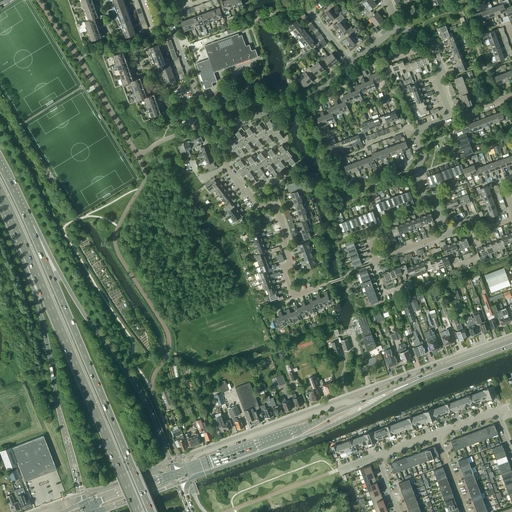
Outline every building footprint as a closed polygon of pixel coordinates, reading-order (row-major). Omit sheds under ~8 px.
[(80,0),(81,1),(82,1),(85,9),(83,9),(84,11),(85,10),(88,18),(87,19),(87,20),(85,21),(88,29),(86,30),(87,31),(88,31),(91,39),(90,39),(90,41),(101,37),(102,38),(105,37),(104,34),(101,35),(99,30),(102,29),(100,25),(97,26),(94,18),(98,16),(99,19),(102,18),(101,14),(98,15),(96,9),(99,8),(97,4),(94,5),(92,0),(80,0)] [(109,0),(110,1),(113,0),(115,6),(112,7),(113,11),(116,10),(118,15),(115,16),(117,20),(120,19),(122,25),(119,26),(120,30),(123,29),(125,34),(122,35),(123,38),(137,33),(135,33),(133,25),(134,25),(133,23),(132,24),(129,16),(130,15),(130,14),(129,14),(126,6),(127,6),(127,4),(125,5),(123,0),(109,0)] [(229,10),(225,0),(222,1),(221,0),(220,0),(220,2),(224,12),(229,10)] [(225,0),(229,10),(233,8),(230,0),(225,0)] [(230,0),(233,8),(238,6),(235,0),(230,0)] [(364,14),(366,17),(371,12),(370,10),(377,4),(373,0),(365,7),(366,7),(364,8),(367,12),(364,14)] [(497,5),(500,13),(502,18),(504,17),(503,12),(506,11),(504,5),(502,0),(500,1),(501,4),(497,5)] [(322,15),(325,19),(333,13),(330,9),(334,5),(332,3),(327,7),(329,10),(322,15)] [(497,14),(500,13),(497,5),(492,7),(495,15),(496,20),(499,19),(497,14)] [(491,16),(495,15),(492,7),(486,10),(487,12),(489,17),(491,22),(493,21),(491,16)] [(215,9),(218,19),(223,17),(220,8),(215,9)] [(215,9),(210,11),(213,21),(214,23),(219,22),(218,19),(215,9)] [(481,12),(483,19),(485,24),(487,23),(486,19),(489,17),(487,12),(486,10),(481,12)] [(210,11),(205,13),(209,22),(213,21),(210,11)] [(373,15),(371,12),(366,17),(368,19),(369,18),(373,22),(381,15),(377,11),(373,15)] [(478,22),(483,19),(481,12),(475,14),(478,22)] [(209,22),(205,13),(200,14),(204,24),(209,22)] [(335,18),(337,20),(343,16),(341,13),(336,17),(333,13),(325,19),(328,23),(335,18)] [(199,26),(204,24),(200,14),(196,16),(199,26)] [(381,15),(373,22),(376,26),(384,19),(381,15)] [(196,16),(191,18),(194,27),(199,26),(196,16)] [(289,27),(297,20),(294,16),(286,22),(289,27)] [(333,27),(337,31),(344,24),(341,20),(344,18),(343,16),(337,20),(339,22),(333,27)] [(191,18),(186,19),(190,29),(194,27),(191,18)] [(190,29),(186,19),(181,21),(185,31),(190,29)] [(289,27),(292,30),(300,24),(297,20),(289,27)] [(303,28),(300,24),(292,30),(295,34),(303,28)] [(345,30),(347,33),(353,28),(351,26),(348,28),(344,24),(337,31),(340,35),(345,30)] [(448,31),(452,29),(451,27),(447,28),(445,25),(436,28),(438,32),(439,31),(440,33),(440,34),(448,31)] [(295,34),(298,38),(306,32),(303,28),(295,34)] [(342,40),(345,44),(353,38),(350,34),(355,31),(353,28),(347,33),(349,35),(342,40)] [(486,33),(488,39),(496,36),(494,30),(486,33)] [(440,33),(438,34),(440,37),(441,37),(442,39),(447,37),(450,36),(448,31),(440,34),(440,33)] [(298,38),(302,42),(309,36),(306,32),(298,38)] [(205,62),(204,60),(196,63),(206,89),(213,86),(212,83),(217,81),(214,72),(251,59),(258,56),(255,49),(251,50),(249,44),(246,46),(242,35),(239,36),(238,33),(204,45),(209,60),(205,62)] [(449,43),(457,40),(455,34),(450,36),(447,37),(448,41),(444,42),(445,45),(449,43)] [(305,46),(313,40),(309,36),(302,42),(305,46)] [(488,39),(490,44),(498,41),(496,36),(488,39)] [(355,43),(357,45),(363,41),(361,39),(356,42),(353,38),(345,44),(349,49),(355,43)] [(305,46),(302,48),(306,53),(310,50),(309,49),(316,44),(313,40),(305,46)] [(451,49),(459,46),(457,40),(449,43),(450,46),(446,48),(447,50),(451,49)] [(490,44),(492,50),(500,47),(498,41),(490,44)] [(153,68),(157,66),(159,65),(166,84),(176,81),(169,62),(165,63),(162,55),(164,54),(163,53),(162,54),(159,45),(160,45),(160,44),(149,47),(148,46),(145,47),(146,50),(149,49),(151,54),(148,55),(150,60),(153,59),(155,64),(152,65),(153,68)] [(453,54),(461,51),(459,46),(451,49),(452,52),(448,54),(449,56),(453,54)] [(492,50),(494,55),(502,53),(500,47),(492,50)] [(161,114),(164,113),(163,110),(160,111),(158,106),(161,105),(160,101),(157,102),(155,97),(158,96),(156,91),(153,92),(154,94),(147,96),(145,90),(147,89),(146,84),(143,85),(141,80),(144,79),(143,75),(140,76),(140,77),(133,80),(131,73),(134,72),(132,68),(129,69),(127,64),(130,63),(129,58),(126,59),(124,54),(127,53),(126,50),(112,55),(114,55),(116,63),(115,63),(116,65),(117,64),(120,72),(119,73),(119,74),(120,74),(123,82),(122,82),(124,87),(126,86),(125,83),(131,81),(134,89),(132,89),(133,91),(134,90),(137,98),(136,99),(137,103),(140,102),(139,99),(145,97),(147,105),(146,106),(147,107),(148,107),(151,115),(149,115),(150,117),(161,113),(161,114)] [(463,57),(461,51),(453,54),(454,58),(450,59),(451,62),(455,60),(463,57)] [(332,53),(328,56),(334,64),(338,61),(332,53)] [(504,58),(502,53),(494,55),(497,61),(504,58)] [(319,58),(323,63),(326,62),(330,67),(334,64),(328,56),(326,54),(322,57),(322,56),(319,58)] [(426,55),(421,57),(424,65),(423,65),(425,70),(428,69),(426,64),(429,63),(426,55)] [(421,57),(415,60),(418,67),(420,72),(422,71),(420,66),(423,65),(424,65),(421,57)] [(453,67),(457,66),(465,63),(463,57),(455,60),(456,63),(452,65),(453,67)] [(314,65),(320,73),(324,69),(321,65),(323,63),(319,58),(317,60),(318,62),(314,65)] [(402,69),(405,68),(404,64),(403,60),(397,62),(400,70),(401,75),(404,74),(402,69)] [(415,69),(418,67),(415,60),(409,62),(412,69),(414,74),(416,73),(415,69)] [(396,71),(400,70),(397,62),(391,64),(394,72),(396,77),(398,76),(396,71)] [(409,71),(412,69),(409,62),(404,64),(405,68),(408,76),(411,75),(409,71)] [(467,68),(465,63),(457,66),(459,71),(467,68)] [(394,72),(391,64),(385,66),(387,69),(384,71),(386,77),(391,75),(391,73),(394,72)] [(316,76),(320,73),(314,65),(310,68),(309,66),(306,68),(311,73),(313,72),(316,76)] [(301,74),(303,76),(309,84),(313,81),(309,75),(311,73),(306,68),(304,70),(305,71),(301,74)] [(371,75),(371,76),(374,84),(382,81),(377,68),(374,69),(376,73),(371,75)] [(503,82),(509,80),(506,72),(500,74),(503,82)] [(497,84),(503,82),(500,74),(494,77),(497,84)] [(305,87),(309,84),(303,76),(299,79),(295,75),(293,77),(299,85),(301,83),(305,87)] [(370,80),(365,82),(368,91),(376,88),(374,84),(371,76),(368,77),(370,80)] [(454,79),(456,84),(464,81),(462,76),(454,79)] [(357,85),(357,86),(360,94),(361,94),(368,91),(365,82),(364,78),(360,79),(362,83),(357,85)] [(466,87),(464,81),(456,84),(458,90),(466,87)] [(410,93),(412,92),(420,89),(419,86),(423,84),(422,82),(411,86),(410,86),(409,84),(407,85),(410,93)] [(362,98),(361,94),(360,94),(357,86),(354,87),(356,90),(351,92),(354,101),(362,98)] [(424,87),(420,89),(412,92),(414,98),(422,95),(422,94),(421,91),(425,90),(424,87)] [(468,93),(466,87),(458,90),(460,93),(455,95),(456,97),(461,96),(460,96),(468,93)] [(343,95),(344,97),(347,104),(354,101),(351,92),(350,88),(347,90),(348,93),(343,95)] [(426,93),(422,94),(422,95),(414,98),(417,103),(424,100),(423,97),(427,95),(426,93)] [(470,98),(468,93),(460,96),(461,96),(463,101),(470,98)] [(342,102),(338,104),(341,113),(349,110),(347,104),(344,97),(341,98),(342,102)] [(473,104),(470,98),(463,101),(464,105),(460,106),(460,108),(473,104)] [(428,99),(424,100),(417,103),(419,109),(426,106),(425,102),(429,101),(428,99)] [(330,107),(330,108),(333,116),(341,113),(338,104),(336,100),(333,101),(335,105),(330,107)] [(430,104),(426,106),(419,109),(417,109),(419,113),(420,112),(421,115),(429,112),(427,108),(431,107),(430,104)] [(329,113),(324,115),(328,124),(335,121),(333,116),(330,108),(327,109),(329,113)] [(493,123),(499,121),(496,113),(494,109),(492,110),(494,114),(491,115),(493,123)] [(320,127),(328,124),(324,115),(323,111),(320,112),(321,116),(316,118),(320,127)] [(395,111),(390,113),(392,121),(398,119),(395,111)] [(488,125),(493,123),(491,115),(490,115),(489,111),(487,112),(488,116),(485,117),(488,125)] [(502,111),(496,113),(499,121),(504,119),(505,121),(509,120),(506,112),(502,113),(502,111)] [(390,113),(384,115),(387,123),(392,121),(390,113)] [(479,120),(482,127),(488,125),(485,117),(483,113),(481,114),(483,118),(479,120)] [(381,125),(387,123),(384,115),(378,117),(381,125)] [(482,127),(479,120),(477,115),(475,116),(477,120),(474,122),(477,129),(477,131),(483,129),(482,127)] [(378,117),(373,120),(376,127),(381,125),(378,117)] [(477,129),(474,122),(472,117),(470,118),(471,122),(468,124),(469,126),(465,128),(467,133),(477,129)] [(267,131),(267,132),(269,134),(277,128),(271,119),(266,123),(270,128),(267,131)] [(373,120),(367,122),(370,129),(376,127),(373,120)] [(364,130),(361,132),(363,137),(366,136),(364,132),(370,129),(367,122),(361,124),(364,130)] [(260,132),(256,134),(257,135),(259,138),(267,132),(267,131),(260,123),(256,126),(260,132)] [(256,135),(252,129),(250,127),(246,130),(250,135),(246,138),(247,139),(249,142),(257,135),(256,134),(256,135)] [(276,135),(280,140),(284,137),(277,128),(269,134),(272,138),(276,135)] [(456,142),(460,141),(468,138),(466,133),(467,133),(465,128),(461,129),(463,134),(458,136),(459,139),(455,140),(456,142)] [(239,139),(236,142),(238,145),(247,139),(246,138),(240,130),(235,134),(239,139)] [(259,138),(262,141),(265,138),(269,144),(274,140),(272,138),(269,134),(267,132),(259,138)] [(360,138),(363,137),(361,132),(358,133),(358,134),(353,137),(356,144),(359,143),(361,147),(363,146),(360,138)] [(209,144),(205,134),(195,138),(197,143),(198,146),(200,145),(201,147),(204,146),(209,144)] [(257,135),(249,142),(251,145),(255,142),(259,147),(263,144),(262,141),(259,138),(257,135)] [(339,151),(344,149),(341,141),(342,141),(340,136),(337,137),(339,142),(336,143),(339,151)] [(403,142),(400,143),(403,151),(408,149),(406,141),(405,141),(404,136),(401,137),(403,142)] [(353,137),(347,139),(350,147),(350,146),(353,145),(355,149),(357,148),(356,144),(353,137)] [(196,146),(197,148),(201,147),(200,145),(198,146),(197,143),(195,138),(189,140),(192,148),(196,146)] [(228,150),(231,153),(235,151),(238,155),(243,152),(241,149),(238,145),(236,142),(233,138),(228,141),(232,147),(228,150)] [(333,153),(339,151),(336,143),(334,138),(332,139),(334,144),(330,145),(333,153)] [(458,147),(462,146),(470,143),(468,138),(460,141),(461,143),(457,145),(458,147)] [(247,139),(238,145),(241,149),(245,146),(249,151),(253,147),(251,145),(249,142),(247,139)] [(347,139),(342,141),(341,141),(344,149),(348,147),(349,151),(352,151),(350,146),(350,147),(347,139)] [(189,140),(183,142),(186,150),(188,155),(190,154),(189,149),(192,148),(189,140)] [(183,151),(186,150),(183,142),(178,144),(182,157),(185,156),(183,151)] [(400,143),(394,145),(397,153),(403,151),(400,143)] [(459,152),(464,151),(463,150),(471,148),(470,143),(462,146),(463,148),(458,150),(459,152)] [(204,146),(201,147),(197,148),(198,151),(202,149),(203,153),(211,150),(209,144),(204,146)] [(281,159),(289,153),(283,144),(278,148),(282,153),(278,156),(279,157),(281,159)] [(394,145),(389,147),(391,155),(397,153),(394,145)] [(383,149),(386,157),(391,155),(389,147),(383,149)] [(269,160),(271,163),(279,157),(278,156),(272,148),(268,151),(272,156),(268,159),(269,160)] [(473,152),(471,148),(463,150),(464,151),(464,153),(460,154),(461,157),(473,152)] [(386,157),(383,149),(377,151),(380,159),(381,159),(382,162),(387,160),(386,157)] [(204,155),(205,158),(213,155),(211,150),(203,153),(198,154),(199,157),(204,155)] [(261,167),(269,160),(268,159),(262,151),(258,155),(262,160),(258,163),(259,164),(261,167)] [(375,161),(380,159),(377,151),(372,154),(372,156),(372,155),(375,161)] [(289,153),(281,159),(284,163),(288,160),(292,165),(296,162),(289,153)] [(215,161),(213,155),(205,158),(200,160),(201,162),(206,161),(207,164),(215,161)] [(251,171),(259,164),(258,163),(252,155),(247,158),(251,164),(248,167),(251,171)] [(355,162),(358,170),(364,167),(361,160),(360,156),(359,155),(357,156),(359,160),(355,162)] [(372,156),(367,158),(370,165),(375,163),(375,161),(372,155),(372,156)] [(509,165),(511,164),(509,156),(503,158),(506,166),(508,170),(510,170),(509,165)] [(281,169),(285,166),(286,165),(284,163),(281,159),(279,157),(271,163),(274,166),(277,163),(281,169)] [(361,160),(364,167),(370,165),(367,158),(361,160)] [(503,167),(506,166),(503,158),(498,160),(501,168),(503,173),(505,172),(503,167)] [(240,174),(248,167),(241,159),(237,162),(241,167),(237,170),(240,174)] [(274,166),(271,163),(269,160),(261,167),(263,170),(267,167),(275,177),(277,175),(274,170),(275,169),(274,166)] [(497,169),(501,168),(498,160),(492,162),(495,170),(497,175),(499,174),(497,169)] [(207,164),(202,165),(203,168),(208,166),(209,170),(217,167),(215,161),(207,164)] [(454,162),(456,166),(459,174),(464,172),(463,169),(461,164),(458,165),(457,161),(454,162)] [(350,164),(353,172),(358,170),(355,162),(350,164)] [(450,163),(451,168),(454,175),(459,174),(456,166),(453,167),(452,162),(450,163)] [(464,172),(465,177),(471,175),(468,167),(466,162),(464,163),(466,168),(463,169),(464,172)] [(492,171),(495,170),(492,162),(486,164),(489,172),(490,172),(491,177),(493,176),(492,171)] [(263,170),(261,167),(259,164),(251,171),(253,174),(257,171),(265,180),(267,178),(263,174),(265,172),(263,170)] [(347,174),(353,172),(350,164),(344,166),(343,164),(341,165),(342,168),(345,167),(347,174)] [(445,165),(446,169),(449,177),(454,175),(451,168),(449,168),(447,164),(445,165)] [(481,166),(484,174),(486,179),(488,178),(486,173),(489,172),(486,164),(481,166)] [(475,169),(475,168),(474,165),(468,167),(471,175),(473,174),(474,176),(477,175),(477,176),(478,176),(477,172),(475,169)] [(440,167),(442,171),(445,179),(449,177),(446,169),(444,170),(442,166),(440,167)] [(481,166),(475,168),(475,169),(477,172),(478,176),(480,181),(482,180),(481,175),(484,174),(481,166)] [(255,176),(253,174),(251,171),(248,167),(240,174),(243,177),(246,174),(254,184),(257,182),(253,177),(255,176)] [(435,169),(437,173),(440,181),(445,179),(442,171),(439,172),(438,168),(435,169)] [(430,170),(432,175),(435,182),(440,181),(437,173),(434,174),(433,170),(430,170)] [(430,184),(435,182),(432,175),(430,176),(428,171),(426,172),(430,184)] [(222,178),(217,181),(215,183),(213,185),(208,189),(209,191),(213,188),(215,190),(222,185),(220,182),(223,180),(222,178)] [(290,191),(293,199),(300,196),(298,190),(301,189),(303,188),(303,186),(300,187),(298,181),(287,185),(289,191),(290,191)] [(225,182),(222,185),(215,190),(219,195),(226,190),(224,187),(227,184),(225,182)] [(480,189),(482,194),(490,191),(488,185),(480,188),(479,186),(476,188),(477,190),(480,189)] [(229,187),(226,190),(219,195),(223,200),(229,195),(227,192),(231,189),(229,187)] [(465,195),(462,196),(465,204),(470,202),(466,189),(463,190),(465,195)] [(410,191),(405,193),(408,200),(410,199),(412,204),(414,203),(410,191)] [(459,206),(465,204),(462,196),(460,191),(458,192),(459,197),(456,198),(459,206)] [(492,197),(490,191),(482,194),(484,200),(492,197)] [(233,192),(229,195),(223,200),(227,204),(233,199),(231,197),(234,194),(233,192)] [(409,205),(408,200),(405,193),(400,194),(403,202),(405,201),(407,205),(409,205)] [(453,208),(459,206),(456,198),(454,193),(452,194),(454,199),(451,200),(450,200),(453,208)] [(400,194),(395,196),(398,204),(400,203),(402,207),(404,206),(403,202),(400,194)] [(451,209),(453,208),(450,200),(451,200),(449,195),(446,196),(448,201),(445,202),(448,211),(452,210),(451,209)] [(293,199),(295,204),(302,201),(300,196),(293,199)] [(395,196),(390,198),(393,206),(396,205),(397,209),(400,208),(398,204),(395,196)] [(484,200),(486,205),(494,202),(492,197),(484,200)] [(390,198),(386,200),(388,208),(389,207),(391,207),(392,211),(395,210),(393,206),(390,198)] [(234,199),(233,199),(227,204),(224,206),(228,211),(234,206),(232,203),(236,201),(234,199)] [(390,212),(389,207),(388,208),(386,200),(381,201),(384,209),(386,208),(388,213),(390,212)] [(295,204),(297,210),(304,207),(307,206),(305,201),(302,201),(295,204)] [(385,213),(384,209),(381,201),(376,203),(379,211),(381,210),(383,214),(385,213)] [(486,205),(488,211),(496,208),(494,202),(486,205)] [(238,203),(234,206),(228,211),(232,216),(238,211),(236,208),(239,205),(238,203)] [(307,213),(304,207),(297,210),(299,215),(307,213)] [(232,216),(230,217),(233,222),(242,216),(240,213),(243,210),(242,208),(238,211),(232,216)] [(498,214),(496,208),(488,211),(490,217),(498,214)] [(299,215),(301,221),(306,219),(309,218),(313,217),(311,211),(307,213),(299,215)] [(373,211),(368,213),(371,220),(373,219),(375,224),(380,222),(378,216),(375,217),(373,211)] [(368,213),(363,214),(366,222),(368,221),(370,225),(372,225),(371,220),(368,213)] [(431,213),(425,215),(428,223),(434,221),(431,213)] [(363,214),(358,216),(361,224),(364,223),(365,227),(368,226),(366,222),(363,214)] [(412,215),(414,220),(414,219),(417,227),(422,225),(419,217),(416,219),(414,214),(412,215)] [(425,215),(419,217),(422,225),(428,223),(425,215)] [(358,216),(353,218),(356,226),(359,225),(360,229),(363,228),(361,224),(358,216)] [(411,229),(417,227),(414,219),(414,220),(410,221),(409,217),(406,217),(408,222),(411,229)] [(298,222),(300,228),(308,225),(311,224),(309,218),(306,219),(301,221),(298,222)] [(353,218),(349,220),(352,228),(352,227),(354,227),(356,231),(358,230),(356,226),(353,218)] [(405,231),(411,229),(408,222),(405,223),(403,219),(401,219),(402,224),(405,231)] [(349,220),(344,222),(347,229),(349,228),(351,233),(353,232),(352,227),(352,228),(349,220)] [(395,222),(397,226),(400,234),(405,231),(402,224),(399,225),(397,221),(395,222)] [(348,233),(347,229),(344,222),(339,223),(342,231),(345,230),(346,234),(348,233)] [(300,228),(302,233),(310,231),(308,225),(300,228)] [(397,226),(391,228),(392,231),(393,234),(394,236),(400,234),(397,226)] [(310,231),(302,233),(304,239),(312,236),(314,235),(312,230),(310,231)] [(253,239),(254,242),(262,240),(262,239),(261,236),(265,235),(264,232),(261,233),(260,231),(247,235),(249,240),(253,239)] [(500,232),(502,239),(504,244),(510,242),(507,234),(503,236),(502,231),(500,232)] [(458,250),(464,248),(461,240),(457,241),(456,237),(453,238),(455,242),(458,250)] [(256,247),(256,248),(264,245),(263,242),(267,240),(266,238),(262,239),(262,240),(254,242),(253,243),(253,247),(256,247)] [(345,243),(347,248),(355,245),(354,242),(358,241),(357,238),(345,243)] [(466,238),(461,240),(464,248),(469,246),(466,238)] [(455,242),(452,243),(450,239),(448,240),(449,244),(452,252),(458,250),(455,242)] [(505,247),(504,244),(502,239),(497,241),(499,249),(501,254),(503,253),(502,248),(505,247)] [(302,252),(311,249),(308,241),(295,245),(297,248),(300,247),(302,252)] [(449,244),(446,245),(444,241),(442,242),(447,254),(452,252),(449,244)] [(496,250),(499,249),(497,241),(491,243),(494,251),(495,256),(498,255),(496,250)] [(359,243),(355,245),(347,248),(349,253),(356,250),(356,249),(356,247),(360,246),(359,243)] [(490,252),(494,251),(491,243),(485,245),(488,253),(490,258),(492,257),(490,252)] [(268,244),(264,245),(256,248),(258,254),(263,252),(266,251),(265,247),(269,246),(268,244)] [(485,254),(488,253),(485,245),(479,248),(484,260),(486,259),(485,254)] [(349,253),(350,257),(358,254),(357,252),(361,250),(361,248),(356,249),(356,250),(349,253)] [(311,249),(302,252),(298,253),(299,256),(303,255),(305,260),(314,256),(311,249)] [(255,255),(257,260),(265,257),(263,252),(258,254),(255,255)] [(350,257),(352,262),(360,259),(359,257),(363,255),(362,253),(358,254),(350,257)] [(257,260),(259,266),(267,263),(266,260),(271,258),(270,256),(265,257),(257,260)] [(305,260),(301,261),(302,264),(306,263),(308,268),(317,264),(314,256),(305,260)] [(447,256),(442,258),(445,266),(444,266),(445,268),(448,266),(448,265),(450,264),(447,256)] [(364,257),(360,259),(352,262),(354,267),(362,264),(361,261),(365,260),(364,257)] [(442,258),(436,261),(439,268),(444,266),(445,266),(442,258)] [(429,260),(424,262),(427,270),(432,268),(430,263),(431,263),(429,260)] [(436,261),(431,263),(430,263),(432,268),(433,271),(439,268),(436,261)] [(424,262),(418,264),(421,272),(422,274),(428,272),(427,270),(424,262)] [(269,269),(267,263),(259,266),(261,271),(262,272),(269,269)] [(406,264),(400,266),(403,274),(404,279),(407,278),(405,273),(408,272),(407,268),(406,264)] [(418,264),(412,266),(415,274),(416,274),(417,276),(422,274),(421,272),(418,264)] [(359,272),(361,277),(368,274),(368,272),(372,270),(370,265),(358,269),(359,272)] [(400,266),(394,269),(397,276),(399,281),(401,280),(399,276),(403,274),(400,266)] [(412,266),(407,268),(408,272),(410,276),(415,274),(412,266)] [(510,285),(503,267),(484,275),(491,292),(510,285)] [(270,268),(269,269),(262,272),(261,271),(258,273),(255,274),(257,279),(260,278),(268,276),(268,275),(267,272),(271,271),(270,268)] [(394,269),(389,271),(391,278),(391,279),(393,283),(395,282),(394,278),(397,276),(394,269)] [(386,281),(391,279),(391,278),(389,271),(383,273),(384,276),(381,277),(384,285),(387,283),(386,281)] [(370,279),(369,276),(373,275),(373,272),(368,274),(361,277),(359,278),(360,283),(370,279)] [(260,278),(262,284),(270,281),(269,278),(273,276),(272,274),(268,275),(268,276),(260,278)] [(362,287),(364,287),(372,284),(371,281),(375,280),(374,277),(370,279),(360,283),(362,287)] [(274,280),(270,281),(262,284),(264,290),(267,289),(272,287),(271,283),(275,282),(274,280)] [(376,282),(372,284),(364,287),(366,291),(374,288),(373,286),(377,284),(376,282)] [(267,289),(269,295),(277,292),(275,288),(279,287),(279,284),(272,287),(267,289)] [(366,291),(368,296),(376,293),(375,293),(375,291),(379,289),(378,287),(374,288),(366,291)] [(281,290),(277,292),(269,295),(267,296),(269,301),(277,298),(278,301),(284,299),(283,296),(279,297),(277,294),(281,292),(281,290)] [(325,296),(320,298),(323,307),(331,304),(331,305),(335,303),(331,293),(328,294),(327,291),(324,292),(325,296)] [(505,299),(511,296),(509,291),(503,293),(505,299)] [(379,302),(377,298),(376,296),(381,294),(380,292),(375,293),(376,293),(368,296),(371,305),(379,302)] [(497,326),(493,315),(494,315),(490,305),(491,305),(486,293),(482,294),(489,313),(487,314),(487,317),(491,328),(497,326)] [(320,298),(319,294),(316,295),(317,299),(312,300),(316,310),(316,311),(321,310),(320,308),(323,307),(320,298)] [(310,303),(305,305),(308,314),(316,311),(316,310),(312,300),(312,299),(309,300),(310,303)] [(305,305),(304,301),(301,302),(302,306),(298,308),(297,308),(301,317),(308,314),(305,305)] [(411,303),(414,312),(420,309),(417,301),(411,303)] [(414,314),(410,303),(404,305),(410,322),(414,320),(412,315),(414,314)] [(506,323),(501,311),(500,308),(497,310),(494,304),(491,305),(495,316),(497,315),(498,317),(497,317),(498,320),(499,320),(501,325),(506,323)] [(301,319),(301,317),(297,308),(298,308),(297,306),(294,307),(295,311),(290,313),(294,322),(301,319)] [(507,314),(505,309),(505,307),(502,308),(501,306),(500,307),(501,311),(506,323),(510,321),(508,317),(509,316),(508,313),(507,314)] [(286,325),(294,322),(290,313),(289,309),(286,310),(287,314),(283,315),(282,315),(286,325)] [(282,315),(283,315),(281,312),(278,313),(280,316),(275,318),(276,321),(273,322),(275,327),(278,327),(286,325),(282,315)] [(483,332),(489,330),(485,321),(483,322),(479,312),(473,314),(477,324),(479,324),(482,331),(483,332)] [(376,347),(367,323),(365,316),(358,319),(363,332),(361,333),(365,345),(366,344),(368,350),(376,347)] [(476,329),(475,325),(476,324),(475,320),(474,321),(473,318),(472,318),(471,316),(467,317),(469,322),(466,324),(469,331),(470,331),(472,336),(475,335),(478,334),(476,329)] [(460,323),(458,324),(463,339),(468,337),(465,329),(463,330),(460,323)] [(458,341),(463,339),(458,324),(455,325),(458,331),(455,332),(458,341)] [(437,342),(438,342),(437,339),(436,339),(434,333),(433,333),(431,329),(428,330),(430,334),(429,334),(430,335),(435,349),(439,347),(437,342)] [(449,329),(445,331),(449,344),(453,342),(451,337),(452,337),(449,329)] [(445,345),(449,344),(445,331),(440,333),(443,340),(443,341),(445,345)] [(426,335),(427,338),(426,338),(429,345),(431,350),(435,349),(430,335),(429,334),(426,335)] [(310,337),(285,346),(286,351),(312,342),(310,337)] [(418,338),(415,339),(421,355),(426,353),(422,344),(420,345),(419,342),(420,342),(418,338)] [(344,350),(351,349),(348,339),(341,341),(344,350)] [(416,357),(421,355),(415,339),(412,340),(414,344),(416,347),(413,348),(416,357)] [(335,353),(341,352),(338,341),(331,343),(335,353)] [(404,343),(401,344),(407,360),(412,358),(409,349),(406,350),(405,347),(406,347),(404,343)] [(386,345),(393,365),(398,363),(395,354),(392,355),(391,352),(392,352),(389,344),(386,345)] [(402,362),(407,360),(401,344),(398,345),(400,349),(398,350),(402,362)] [(383,346),(384,350),(386,354),(387,354),(388,357),(385,358),(388,367),(393,365),(386,345),(383,346)] [(294,371),(289,373),(292,381),(297,379),(294,371)] [(310,392),(312,397),(309,398),(310,401),(321,398),(317,389),(316,390),(315,387),(314,388),(314,387),(319,385),(315,376),(309,378),(313,388),(311,389),(312,391),(310,392)] [(221,392),(229,390),(226,383),(225,383),(224,380),(219,382),(220,385),(219,385),(221,392)] [(327,395),(335,392),(331,382),(323,384),(322,380),(318,381),(320,387),(323,385),(327,395)] [(264,419),(261,411),(259,406),(250,381),(235,387),(250,425),(264,419)] [(493,386),(488,388),(492,397),(497,395),(493,386)] [(492,397),(488,388),(483,390),(486,399),(487,399),(492,397)] [(172,403),(167,389),(161,391),(166,405),(172,403)] [(486,399),(483,390),(478,392),(481,401),(486,399)] [(481,401),(478,392),(472,394),(475,403),(481,401)] [(225,403),(221,393),(215,395),(219,405),(225,403)] [(296,407),(303,404),(300,396),(297,397),(295,393),(292,394),(296,407)] [(475,403),(472,394),(467,396),(470,405),(476,403),(475,403)] [(274,400),(273,397),(270,398),(269,395),(266,396),(270,407),(273,406),(276,415),(282,412),(279,404),(276,405),(274,400)] [(467,396),(461,398),(465,407),(470,405),(467,396)] [(286,411),(292,408),(289,400),(286,401),(285,397),(281,398),(286,411)] [(461,398),(456,400),(459,409),(465,407),(461,398)] [(456,400),(450,403),(454,411),(459,409),(456,400)] [(445,405),(448,413),(454,411),(450,403),(450,402),(445,404),(445,405)] [(259,406),(261,411),(264,410),(265,412),(267,418),(273,416),(270,407),(266,408),(265,404),(259,406)] [(445,405),(440,407),(443,415),(448,413),(445,405)] [(236,418),(235,418),(235,416),(240,414),(237,406),(228,409),(234,423),(236,423),(238,429),(244,427),(241,419),(238,421),(236,418)] [(440,407),(434,409),(437,417),(443,415),(440,407)] [(434,408),(429,410),(432,419),(437,417),(434,409),(434,408)] [(423,412),(424,412),(427,421),(432,419),(429,410),(423,412)] [(418,415),(421,423),(427,421),(424,412),(418,415)] [(222,431),(227,429),(223,419),(225,418),(224,415),(215,418),(220,430),(221,429),(222,431)] [(418,415),(413,417),(416,425),(421,423),(418,415)] [(407,419),(410,427),(411,427),(416,425),(413,417),(413,416),(407,418),(407,419)] [(226,421),(225,418),(223,419),(227,429),(232,428),(231,426),(232,425),(230,419),(226,421)] [(213,438),(210,430),(207,422),(202,424),(200,419),(195,421),(198,429),(203,427),(205,432),(204,433),(206,440),(213,438)] [(407,419),(402,421),(405,429),(410,427),(407,419)] [(402,421),(396,423),(399,431),(405,429),(402,421)] [(396,423),(391,425),(394,433),(399,431),(396,423)] [(385,427),(389,435),(389,436),(394,434),(394,433),(391,425),(391,424),(385,426),(385,427)] [(489,426),(493,435),(498,434),(494,424),(489,426)] [(489,426),(484,428),(488,437),(493,435),(489,426)] [(385,427),(380,429),(383,437),(389,435),(385,427)] [(172,431),(174,436),(182,434),(179,428),(172,431)] [(484,428),(480,430),(483,439),(488,437),(484,428)] [(380,429),(375,431),(378,439),(383,437),(380,429)] [(197,436),(193,437),(190,438),(190,436),(191,436),(190,433),(186,434),(191,447),(201,443),(197,430),(194,431),(195,434),(196,434),(197,436)] [(374,430),(369,432),(373,442),(378,440),(378,439),(375,431),(374,430)] [(480,430),(475,431),(478,441),(483,439),(480,430)] [(475,431),(470,433),(474,442),(478,441),(475,431)] [(364,435),(367,443),(367,444),(373,442),(369,432),(364,434),(364,435)] [(465,435),(469,444),(474,442),(470,433),(465,435)] [(11,448),(14,455),(24,481),(56,469),(43,435),(11,448)] [(181,439),(178,440),(180,446),(181,446),(182,450),(187,448),(186,445),(187,445),(183,435),(180,436),(181,439)] [(362,445),(367,443),(364,435),(359,437),(362,445)] [(465,435),(460,437),(464,446),(469,444),(465,435)] [(359,437),(353,439),(356,447),(362,445),(359,437)] [(460,437),(456,439),(459,448),(464,446),(460,437)] [(348,441),(351,449),(351,450),(356,448),(356,447),(353,439),(353,438),(348,440),(348,441)] [(454,450),(459,448),(456,439),(451,440),(454,450)] [(348,441),(342,443),(345,451),(351,449),(348,441)] [(342,443),(337,445),(340,453),(345,451),(342,443)] [(340,453),(337,445),(337,444),(331,446),(335,456),(340,454),(340,453)] [(494,453),(504,450),(502,444),(492,448),(494,453)] [(10,446),(0,450),(0,452),(6,469),(15,465),(14,462),(16,461),(10,446)] [(435,446),(430,448),(433,457),(438,456),(435,446)] [(430,448),(425,450),(429,459),(433,457),(430,448)] [(425,450),(420,452),(424,461),(429,459),(425,450)] [(506,455),(504,450),(494,453),(496,458),(506,455)] [(420,452),(416,453),(419,463),(424,461),(420,452)] [(419,463),(416,453),(411,455),(414,465),(419,463)] [(411,455),(406,457),(409,466),(414,465),(411,455)] [(498,464),(508,460),(506,455),(496,458),(498,464)] [(406,457),(401,459),(405,468),(409,466),(406,457)] [(458,461),(460,466),(469,463),(467,457),(458,461)] [(401,459),(396,461),(400,470),(405,468),(401,459)] [(510,465),(508,460),(498,464),(500,469),(510,465)] [(395,472),(400,470),(396,461),(391,462),(395,472)] [(471,468),(469,463),(460,466),(462,471),(471,468)] [(360,469),(363,477),(373,473),(370,465),(369,466),(360,469)] [(501,474),(511,470),(510,465),(500,469),(501,474)] [(433,470),(435,475),(445,472),(443,466),(433,470)] [(20,477),(16,468),(8,472),(11,480),(20,477)] [(462,471),(464,476),(473,473),(471,468),(462,471)] [(511,475),(511,470),(501,474),(503,479),(511,475)] [(447,477),(445,472),(435,475),(437,480),(447,477)] [(376,481),(373,473),(363,477),(366,485),(376,481)] [(475,478),(473,473),(464,476),(466,481),(475,478)] [(505,484),(511,481),(511,475),(503,479),(505,484)] [(437,480),(439,485),(449,482),(447,477),(437,480)] [(466,481),(468,486),(477,483),(475,478),(466,481)] [(399,483),(401,488),(411,484),(409,479),(399,483)] [(366,485),(369,493),(380,490),(376,481),(366,485)] [(450,487),(449,482),(439,485),(441,490),(450,487)] [(468,486),(469,491),(479,488),(477,483),(468,486)] [(401,488),(403,493),(413,489),(411,484),(401,488)] [(452,492),(450,487),(441,490),(443,496),(452,492)] [(481,493),(479,488),(469,491),(471,497),(481,493)] [(415,494),(413,489),(403,493),(404,498),(415,494)] [(383,498),(380,490),(369,493),(372,502),(383,498)] [(454,497),(452,492),(443,496),(445,501),(454,497)] [(26,500),(25,497),(23,493),(16,496),(19,503),(20,503),(22,509),(31,505),(29,499),(26,500)] [(471,497),(473,502),(483,498),(481,493),(471,497)] [(404,498),(406,503),(417,500),(415,494),(404,498)] [(13,511),(20,509),(17,501),(14,503),(11,495),(7,496),(13,511)] [(456,502),(454,497),(445,501),(447,506),(456,502)] [(372,502),(375,510),(386,506),(383,498),(372,502)] [(485,503),(483,498),(473,502),(475,507),(485,503)] [(406,503),(408,508),(418,505),(417,500),(406,503)] [(458,507),(456,502),(447,506),(449,511),(458,507)] [(475,507),(477,511),(486,508),(485,503),(475,507)]
